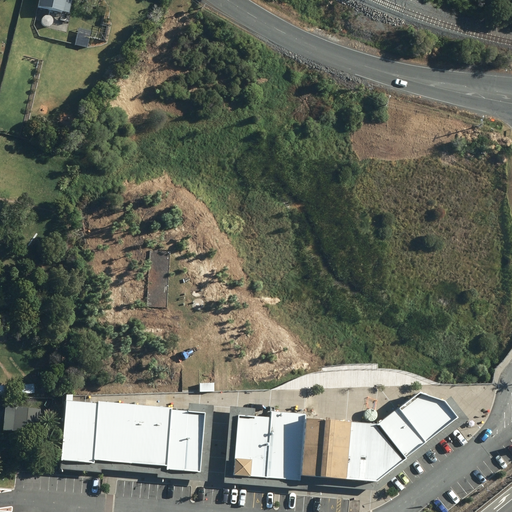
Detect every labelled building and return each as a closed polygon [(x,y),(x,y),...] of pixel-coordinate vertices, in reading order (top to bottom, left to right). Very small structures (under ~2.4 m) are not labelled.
[(39,0),(38,9),(67,16),(70,0),(39,0)] [(98,41),(105,43),(107,32),(100,30),(98,41)] [(77,36),(75,45),(86,48),(88,39),(77,36)] [(147,308),(167,308),(168,250),(148,250),(147,308)] [(7,252),(0,255),(0,261),(3,267),(12,263),(7,252)] [(0,340),(8,341),(8,333),(0,332),(0,340)] [(213,385),(199,385),(199,394),(213,393),(213,385)] [(35,387),(21,387),(20,396),(35,397),(35,387)] [(70,405),(71,398),(64,397),(58,473),(99,476),(99,473),(156,477),(156,480),(206,484),(212,409),(188,407),(187,414),(70,405)] [(245,418),(245,410),(220,408),(215,486),(298,491),(299,482),(365,487),(376,481),(458,417),(443,399),(434,405),(411,397),(367,429),(295,424),(295,416),(261,413),(261,419),(245,418)] [(14,409),(12,433),(37,435),(39,411),(14,409)]
